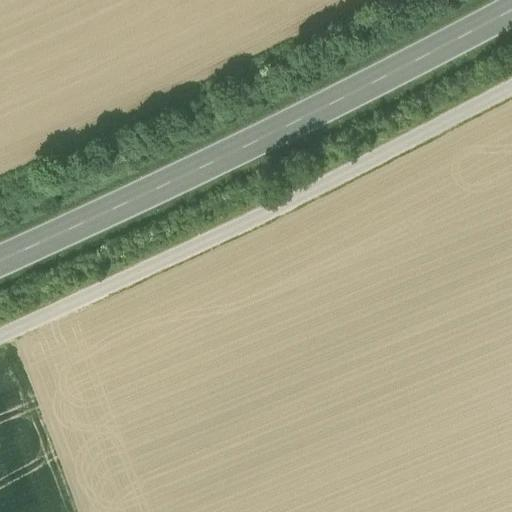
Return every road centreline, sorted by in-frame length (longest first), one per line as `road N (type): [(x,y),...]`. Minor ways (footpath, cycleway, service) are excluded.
road 1 (primary): [(0,260),(511,11)]
road 2 (track): [(511,88),(0,336)]
